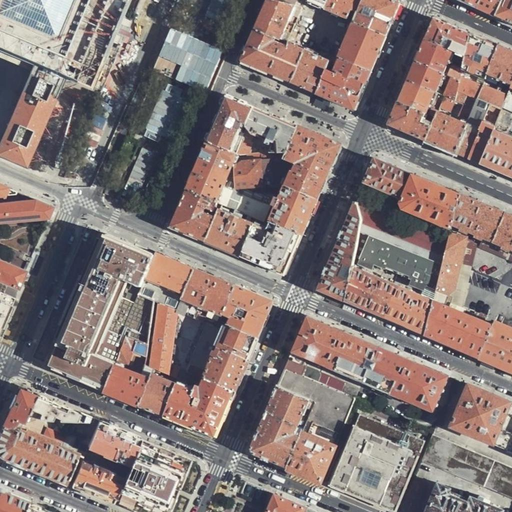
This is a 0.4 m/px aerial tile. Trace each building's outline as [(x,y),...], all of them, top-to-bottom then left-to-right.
[(0,0),(0,48),(59,73),(21,163),(25,164),(63,75),(90,86),(125,0),(0,0)] [(268,0),(262,15),(256,30),(279,39),(282,40),(284,40),(289,39),(302,8),(296,7),(271,0),(268,0)] [(309,0),(308,2),(326,10),(329,0),(309,0)] [(358,14),(364,0),(329,0),(326,10),(349,20),(352,11),(358,14)] [(355,22),(387,36),(394,19),(400,3),(393,0),(364,0),(358,14),(355,22)] [(486,11),(497,16),(504,0),(480,0),(478,8),(486,11)] [(511,22),(511,0),(504,0),(497,16),(511,22)] [(435,19),(426,39),(455,51),(467,56),(471,34),(452,26),(435,19)] [(382,47),(387,36),(355,22),(338,58),(340,59),(372,71),(382,47)] [(270,73),(292,83),(305,50),(289,43),(287,47),(278,42),(279,39),(256,30),(242,61),(270,73)] [(485,40),(471,34),(467,56),(464,70),(486,80),(499,46),(485,40)] [(421,51),(416,61),(445,73),(448,65),(455,51),(426,39),(421,51)] [(511,52),(499,46),(486,80),(497,85),(498,81),(501,82),(502,80),(511,83),(511,52)] [(301,86),(318,94),(328,70),(332,61),(305,50),(292,83),(301,86)] [(367,84),(372,71),(340,59),(334,73),(328,70),(318,94),(355,110),(367,84)] [(412,71),(409,80),(445,95),(455,99),(458,91),(461,80),(445,73),(416,61),(412,71)] [(448,65),(445,73),(461,80),(462,77),(464,70),(451,64),(451,66),(448,65)] [(458,91),(478,100),(483,86),(462,77),(461,80),(458,91)] [(413,108),(436,117),(439,111),(441,107),(445,95),(409,80),(403,94),(399,102),(413,108)] [(478,100),(491,105),(503,110),(508,96),(495,91),(483,86),(478,100)] [(503,110),(494,130),(511,137),(511,86),(508,96),(503,110)] [(441,146),(457,152),(478,100),(458,91),(455,99),(463,103),(458,115),(464,118),(462,122),(439,111),(436,117),(427,139),(441,146)] [(219,116),(209,140),(236,152),(243,135),(239,134),(242,127),(246,128),(256,107),(228,95),(219,116)] [(455,99),(445,95),(441,107),(450,111),(455,99)] [(464,155),(470,158),(489,110),(491,105),(478,100),(457,152),(464,155)] [(390,124),(427,139),(436,117),(413,108),(399,102),(390,124)] [(474,160),(481,163),(494,130),(503,110),(491,105),(489,110),(470,158),(474,160)] [(284,160),(299,126),(278,117),(256,107),(246,128),(243,135),(236,152),(239,154),(248,153),(252,153),(254,145),(252,144),(254,134),(275,142),(271,149),(261,150),(261,152),(262,162),(284,160)] [(68,160),(82,128),(70,123),(59,149),(68,160)] [(286,188),(318,200),(329,173),(342,143),(299,126),(284,160),(262,162),(263,190),(280,189),(282,186),(286,188)] [(508,174),(511,175),(511,137),(494,130),(481,163),(508,174)] [(139,143),(128,138),(120,157),(131,161),(139,143)] [(197,168),(188,189),(218,202),(232,169),(233,169),(235,191),(263,190),(262,162),(261,152),(252,153),(248,153),(247,159),(242,160),(237,163),(235,162),(239,154),(236,152),(209,140),(200,161),(197,168)] [(376,159),(366,182),(381,188),(379,192),(402,202),(414,175),(396,168),(376,159)] [(232,169),(218,202),(236,210),(244,213),(265,223),(272,208),(276,199),(277,196),(265,195),(264,194),(263,190),(235,191),(233,169),(232,169)] [(455,193),(414,175),(402,202),(402,203),(405,209),(454,228),(454,225),(462,195),(455,193)] [(361,194),(358,201),(360,208),(372,212),(379,192),(381,188),(366,182),(361,194)] [(0,184),(0,196),(16,195),(18,192),(0,184)] [(311,215),(318,200),(286,188),(280,201),(276,199),(272,208),(276,210),(271,221),(303,235),(311,215)] [(200,239),(207,241),(220,209),(216,207),(218,202),(188,189),(172,227),(200,239)] [(484,205),(462,195),(454,225),(495,242),(506,214),(484,205)] [(0,222),(49,219),(53,207),(45,204),(35,200),(0,202),(0,281),(8,285),(19,289),(26,271),(0,260),(0,222)] [(321,289),(347,301),(353,268),(354,264),(363,220),(360,208),(358,201),(334,259),(321,289)] [(423,294),(436,299),(445,263),(450,242),(372,212),(360,208),(363,220),(354,264),(373,271),(376,265),(413,279),(411,285),(425,290),(423,294)] [(224,249),(242,257),(256,224),(242,217),(244,213),(236,210),(234,214),(220,209),(207,241),(224,249)] [(511,216),(506,214),(495,242),(511,249),(511,216)] [(295,253),(303,235),(271,221),(268,229),(256,224),(242,257),(286,275),(295,253)] [(453,233),(450,242),(445,263),(461,268),(468,238),(453,233)] [(102,388),(106,389),(125,338),(105,331),(125,281),(129,282),(113,320),(120,323),(136,285),(140,287),(155,255),(133,246),(105,235),(103,240),(97,237),(58,330),(54,338),(59,341),(49,364),(50,367),(75,377),(102,389),(102,388)] [(176,260),(156,252),(155,255),(140,287),(137,294),(152,301),(179,312),(195,269),(176,260)] [(445,263),(436,299),(452,305),(461,268),(445,263)] [(362,307),(381,315),(395,284),(353,268),(347,301),(362,307)] [(224,315),(236,286),(223,280),(205,273),(195,269),(179,312),(207,325),(213,311),(224,315)] [(417,330),(427,334),(436,299),(423,294),(395,284),(381,315),(417,330)] [(228,326),(258,339),(265,322),(274,302),(255,294),(236,286),(224,315),(222,318),(225,319),(226,316),(231,318),(228,326)] [(0,333),(6,319),(15,299),(4,294),(0,292),(0,333)] [(453,345),(481,357),(494,326),(484,322),(486,318),(480,315),(478,320),(450,309),(452,305),(436,299),(427,334),(453,345)] [(143,365),(155,370),(158,371),(178,379),(182,369),(172,365),(179,312),(152,301),(149,326),(155,327),(152,353),(146,353),(145,357),(143,365)] [(222,318),(224,315),(213,311),(207,325),(190,365),(205,371),(225,324),(221,323),(222,318)] [(301,334),(286,369),(315,381),(319,371),(305,365),(308,358),(435,412),(450,376),(411,359),(354,335),(309,317),(301,334)] [(508,369),(511,370),(511,331),(495,324),(494,326),(481,357),(508,369)] [(253,351),(258,339),(228,326),(219,349),(249,362),(253,351)] [(123,398),(140,405),(155,370),(143,365),(140,375),(122,368),(123,363),(127,364),(133,351),(145,357),(146,353),(147,343),(126,335),(125,338),(106,389),(105,391),(123,398)] [(236,391),(249,362),(219,349),(209,372),(205,371),(202,377),(236,391)] [(196,375),(202,377),(205,371),(190,365),(187,373),(195,377),(196,375)] [(286,369),(279,386),(317,402),(324,385),(315,381),(286,369)] [(159,413),(165,416),(179,384),(156,375),(158,371),(155,370),(140,405),(159,413)] [(319,371),(315,381),(324,385),(342,392),(345,383),(319,371)] [(226,415),(236,391),(202,377),(202,379),(205,381),(202,388),(197,386),(195,390),(179,384),(165,416),(185,424),(217,438),(226,415)] [(345,383),(342,392),(356,398),(359,390),(345,383)] [(494,443),(511,402),(500,397),(470,384),(453,426),(494,443)] [(302,436),(289,467),(297,471),(326,482),(360,400),(356,398),(342,392),(324,385),(317,402),(314,410),(302,436)] [(273,461),(289,467),(302,436),(298,434),(309,408),(314,410),(317,402),(279,386),(273,400),(254,445),(253,446),(253,448),(253,450),(254,452),(255,453),(257,454),(273,461)] [(21,425),(36,394),(19,387),(11,404),(2,425),(21,425)] [(93,420),(94,418),(65,406),(36,394),(21,425),(25,425),(28,420),(45,420),(93,420)] [(511,402),(494,443),(511,450),(511,402)] [(364,498),(396,511),(425,441),(361,414),(331,485),(364,498)] [(38,434),(45,420),(28,420),(25,425),(21,425),(2,425),(0,428),(0,455),(2,457),(29,468),(66,483),(79,454),(60,446),(65,436),(47,428),(43,436),(38,434)] [(131,464),(142,438),(121,429),(99,420),(87,446),(104,453),(103,454),(121,462),(122,461),(131,464)] [(511,467),(434,434),(423,460),(511,497),(511,467)] [(169,511),(179,492),(192,459),(171,450),(142,438),(131,464),(120,490),(119,489),(113,502),(130,509),(137,511),(169,511)] [(81,460),(71,485),(93,494),(113,502),(119,489),(124,477),(116,474),(117,472),(99,465),(97,467),(81,460)] [(414,511),(417,508),(428,483),(416,478),(401,511),(414,511)] [(505,511),(506,511),(473,497),(471,503),(450,494),(452,489),(439,483),(426,511),(505,511)] [(24,511),(30,501),(6,490),(0,487),(0,511),(24,511)] [(267,511),(316,511),(317,511),(274,494),(267,511)] [(45,511),(37,508),(39,504),(30,501),(24,511),(45,511)]
